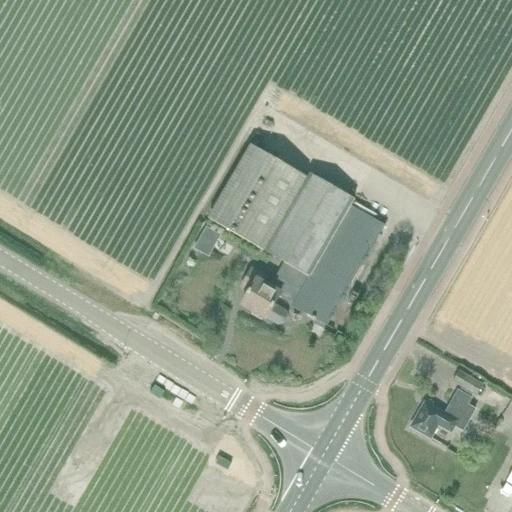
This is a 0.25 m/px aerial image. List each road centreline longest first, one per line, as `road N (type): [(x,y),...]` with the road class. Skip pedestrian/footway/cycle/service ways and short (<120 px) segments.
road 1 (unclassified): [(323,457),(0,259)]
road 2 (tertiary): [(323,457),(511,130)]
